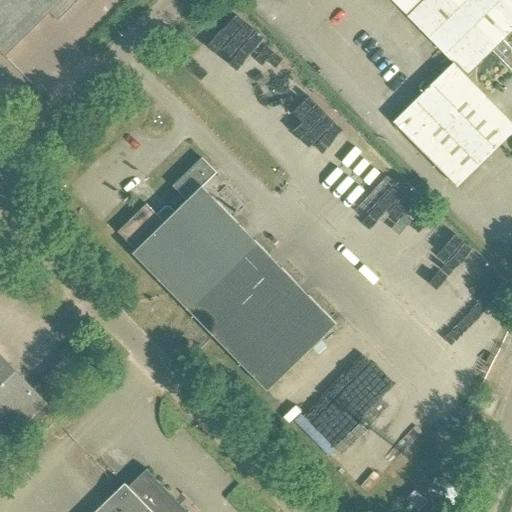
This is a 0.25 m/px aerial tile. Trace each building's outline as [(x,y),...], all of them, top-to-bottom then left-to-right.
[(0,0),(0,48),(6,54),(49,11),(57,19),(76,0),(0,0)] [(511,0),(393,0),(453,61),(393,120),(457,185),(511,131),(511,121),(467,75),(493,49),(503,39),(511,30),(511,0)] [(266,389),(335,321),(202,183),(215,170),(201,156),(173,183),(187,198),(174,210),(168,203),(157,213),(146,202),(118,230),(135,248),(132,251),(266,389)] [(58,358),(62,361),(42,382),(60,400),(102,358),(83,340),(70,353),(67,350),(58,358)] [(0,355),(0,446),(32,415),(41,424),(52,413),(43,405),(46,402),(0,355)] [(187,511),(145,469),(127,486),(124,482),(93,511),(187,511)] [(417,510),(426,500),(415,488),(405,498),(417,510)]
